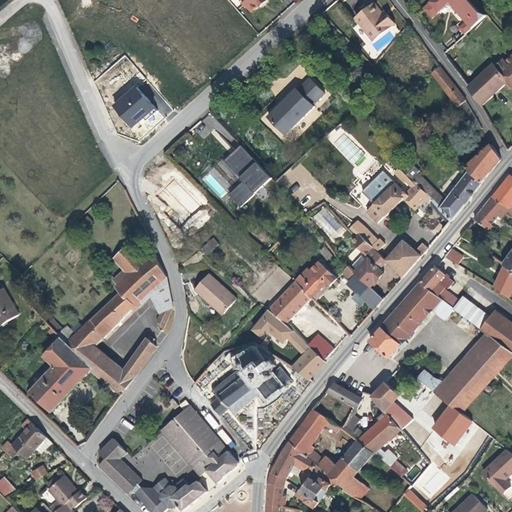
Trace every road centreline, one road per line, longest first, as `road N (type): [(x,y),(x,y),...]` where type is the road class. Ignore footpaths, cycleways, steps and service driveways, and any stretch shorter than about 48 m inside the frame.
road 1 (residential): [(508,164),(269,452)]
road 2 (residential): [(129,173),(318,0)]
road 3 (residential): [(508,164),(398,0)]
road 4 (residential): [(166,350),(185,306),(129,173)]
road 5 (residential): [(129,173),(50,0)]
road 6 (residential): [(166,350),(195,404),(251,466)]
road 7 (residential): [(82,460),(166,350)]
